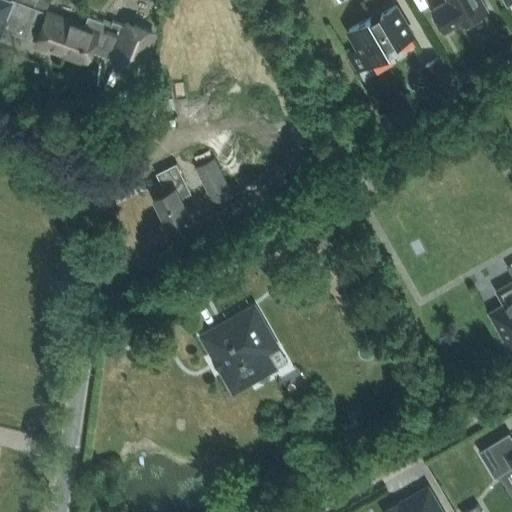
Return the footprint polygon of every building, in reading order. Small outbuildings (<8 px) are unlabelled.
[(0,0),(0,25),(36,39),(35,42),(84,61),(89,48),(113,57),(112,59),(139,69),(153,31),(127,21),(126,24),(112,19),(110,24),(89,16),(86,25),(48,11),(18,0),(0,0)] [(463,24),(488,9),(483,0),(447,0),(433,8),(446,30),(461,21),(463,24)] [(399,42),(414,34),(397,4),(382,13),(383,14),(372,20),(371,17),(372,17),(371,16),(349,29),(370,63),(391,50),(391,49),(390,50),(388,47),(398,41),(399,42)] [(511,61),(511,41),(502,47),(511,62),(511,61)] [(461,87),(441,55),(419,68),(440,100),(461,87)] [(381,112),(392,130),(415,116),(404,99),(381,112)] [(233,193),(217,160),(215,157),(197,166),(215,202),(233,193)] [(169,224),(191,214),(182,197),(192,192),(178,163),(158,173),(167,191),(156,196),(169,224)] [(336,187),(350,212),(367,203),(352,178),(336,187)] [(308,249),(347,227),(335,205),(296,227),(308,249)] [(511,282),(499,290),(507,303),(492,312),(511,346),(511,282)] [(254,309),(207,336),(218,356),(220,355),(226,366),(225,367),(236,386),(250,379),(254,380),(261,376),(263,371),(260,366),(270,361),(264,352),(275,346),(254,309)] [(495,477),(511,466),(511,435),(509,431),(479,450),(495,477)] [(440,511),(427,489),(389,511),(440,511)]
